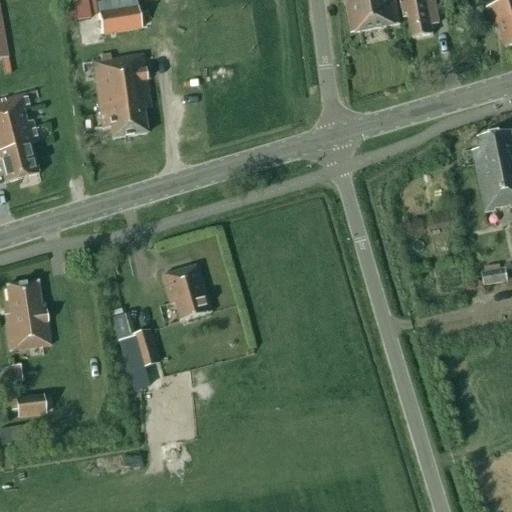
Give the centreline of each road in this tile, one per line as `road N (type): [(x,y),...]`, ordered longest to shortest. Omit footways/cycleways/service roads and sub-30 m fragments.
road 1 (unclassified): [(440,511),(333,137)]
road 2 (tertiary): [(0,238),(333,137)]
road 3 (tertiary): [(333,137),(511,84)]
road 4 (unclassified): [(333,137),(317,0)]
